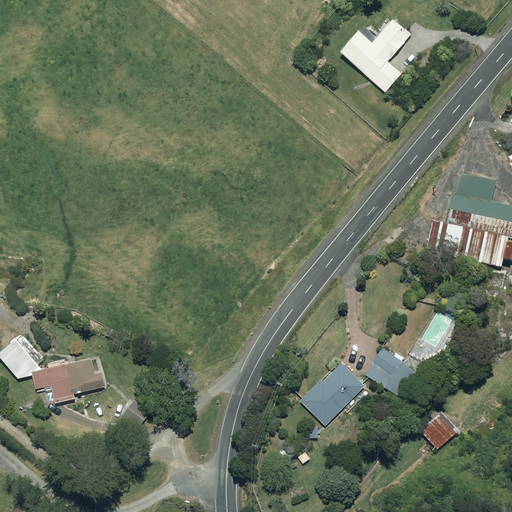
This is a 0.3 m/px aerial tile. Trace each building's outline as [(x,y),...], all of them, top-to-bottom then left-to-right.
[(339,53),(385,93),(401,74),(388,62),(411,35),(392,20),(372,44),(358,31),(339,53)] [(426,252),(501,268),(502,260),(511,262),(511,206),(491,203),(495,182),(460,175),(456,196),(451,195),(446,224),(432,221),(426,252)] [(499,287),(481,287),(480,299),(498,300),(499,287)] [(511,302),(502,302),(501,312),(511,312),(511,302)] [(104,336),(111,340),(114,333),(107,329),(104,336)] [(49,387),(53,405),(71,400),(70,396),(103,388),(100,374),(93,376),(89,360),(40,372),(11,340),(0,350),(0,362),(16,381),(30,375),(33,391),(49,387)] [(365,376),(399,398),(416,373),(401,364),(402,362),(382,349),(365,376)] [(299,402),(325,427),(364,387),(341,364),(322,383),(320,381),(299,402)] [(121,416),(137,429),(149,415),(133,402),(121,416)] [(420,432),(437,451),(456,434),(439,415),(420,432)] [(306,439),(317,439),(317,428),(306,428),(306,439)] [(486,493),(463,498),(465,507),(488,501),(486,493)]
